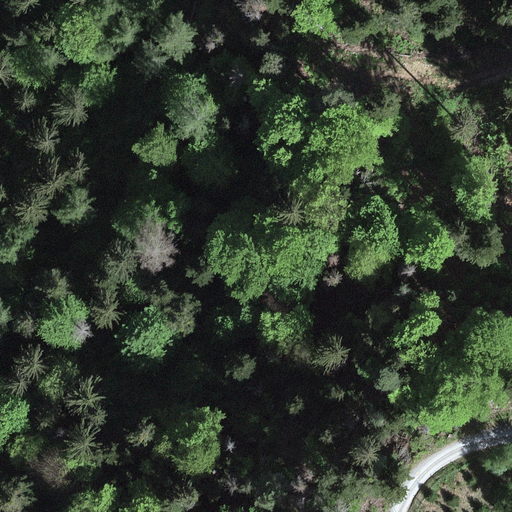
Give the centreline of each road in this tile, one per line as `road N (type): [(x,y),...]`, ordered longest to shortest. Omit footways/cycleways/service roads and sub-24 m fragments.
road 1 (track): [(202,0),(202,117),(179,234),(136,301),(45,387),(36,417),(0,457)]
road 2 (track): [(511,436),(471,443),(418,471),(397,511)]
